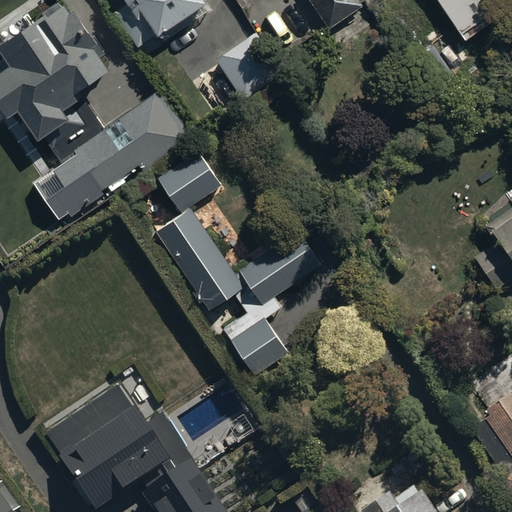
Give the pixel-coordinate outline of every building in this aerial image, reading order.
[(103,124),(100,118),(87,97),(70,107),(63,95),(81,84),(74,73),(107,52),(74,0),(42,0),(0,26),(0,101),(3,106),(18,97),(37,129),(42,126),(59,154),(24,178),(58,227),(190,136),(157,89),(103,124)] [(120,0),(112,5),(136,40),(156,27),(161,35),(208,3),(205,0),(120,0)] [(364,0),(312,0),(330,24),(364,0)] [(439,0),(464,36),(504,11),(496,0),(439,0)] [(254,27),(215,54),(243,93),(282,66),(254,27)] [(275,295),(277,298),(322,266),(297,229),(235,272),(189,207),(221,185),(196,150),(158,176),(184,212),(156,231),(209,307),(234,290),(246,282),(261,303),(275,295)] [(511,191),(510,193),(511,195),(511,203),(492,217),(503,232),(475,251),(498,284),(511,273),(511,191)] [(246,282),(234,290),(248,311),(224,329),(254,372),(287,349),(264,317),(282,305),(277,298),(275,295),(261,303),(246,282)] [(220,511),(228,507),(162,407),(145,418),(118,377),(45,425),(95,501),(135,475),(159,511),(220,511)] [(511,391),(510,388),(485,404),(489,411),(471,423),(511,485),(511,391)] [(0,511),(18,511),(13,503),(19,499),(5,478),(0,481),(0,511)] [(388,494),(362,511),(433,511),(419,492),(398,507),(388,494)]
